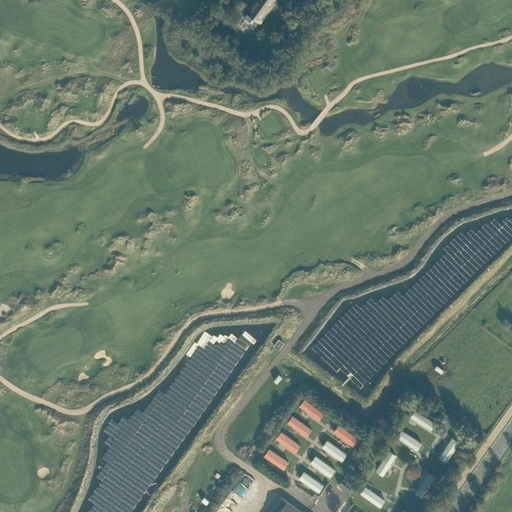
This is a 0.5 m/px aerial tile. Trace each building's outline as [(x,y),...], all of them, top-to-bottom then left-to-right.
[(248,12),(244,17),(256,25),(259,20),(260,21),(274,1),(272,0),(255,0),(247,11),(248,12)] [(278,338),(273,345),(279,349),(284,342),(278,338)] [(409,446),(405,452),(409,456),(413,449),(409,446)] [(341,483),(339,484),(347,493),(350,488),(350,487),(341,481),(341,483)] [(281,496),(269,511),(303,511),(287,500),(281,496)]
